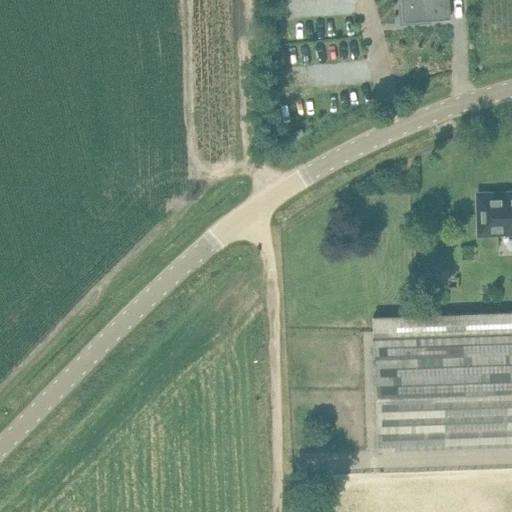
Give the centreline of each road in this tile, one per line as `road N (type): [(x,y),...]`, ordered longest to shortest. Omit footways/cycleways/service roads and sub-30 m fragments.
road 1 (tertiary): [(0,449),(207,243),(372,139),(511,90)]
road 2 (track): [(275,511),(271,252),(262,232),(264,176),(254,156),(250,0)]
